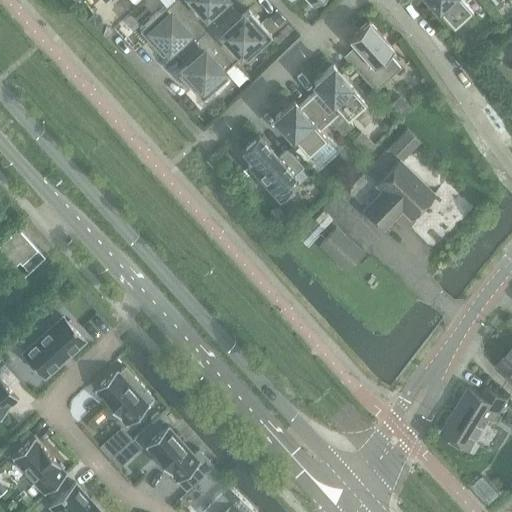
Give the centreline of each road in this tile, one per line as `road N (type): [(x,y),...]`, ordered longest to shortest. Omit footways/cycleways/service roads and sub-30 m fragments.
road 1 (tertiary): [(353,488),(0,89)]
road 2 (tertiary): [(0,143),(329,511)]
road 3 (residential): [(110,36),(201,136),(214,138),(316,43)]
road 4 (residential): [(150,511),(49,406),(109,346)]
road 5 (residential): [(391,0),(511,173)]
road 6 (residential): [(371,508),(426,407),(433,375)]
road 7 (residential): [(433,375),(413,385),(353,488)]
road 8 (residential): [(433,375),(511,262)]
